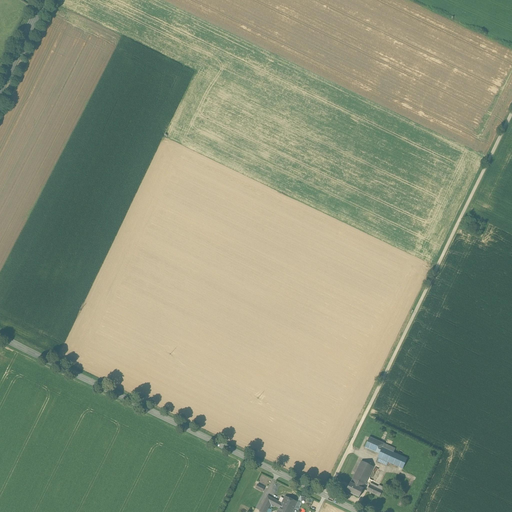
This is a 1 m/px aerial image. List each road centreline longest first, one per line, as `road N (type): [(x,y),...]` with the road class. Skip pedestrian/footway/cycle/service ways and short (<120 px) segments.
road 1 (unclassified): [(511,113),(325,495)]
road 2 (secondary): [(0,335),(325,495)]
